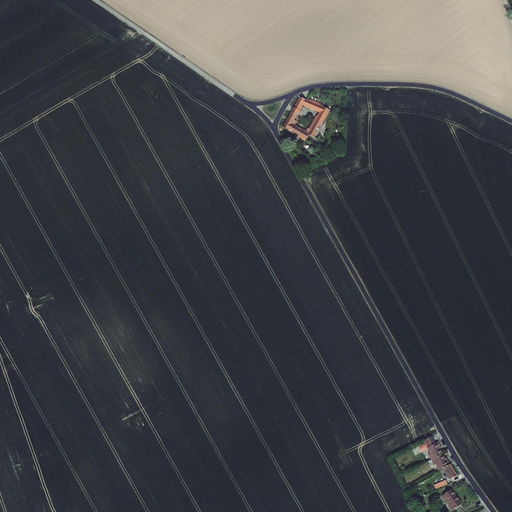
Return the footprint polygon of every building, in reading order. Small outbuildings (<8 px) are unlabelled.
[(301,97),(295,107),(300,110),(303,104),(321,111),(320,112),(326,115),(329,110),(322,106),(320,105),(321,103),(310,99),(309,101),(306,99),(301,97)] [(298,114),(293,111),(284,127),(294,133),(299,136),(305,140),(309,134),(314,137),(324,119),(318,115),(311,129),(309,128),(306,131),(295,124),(297,121),(295,119),(298,114)] [(314,137),(309,134),(305,140),(314,145),(317,139),(314,137)] [(432,436),(425,440),(428,447),(435,444),(432,436)] [(438,442),(435,444),(428,447),(430,452),(429,453),(431,459),(443,454),(439,446),(440,446),(438,442)] [(446,461),(443,454),(431,459),(434,465),(436,464),(439,471),(444,468),(450,465),(448,460),(446,461)] [(451,464),(450,465),(444,468),(450,479),(457,476),(451,464)] [(463,504),(451,489),(442,496),(448,504),(448,503),(454,510),(463,504)]
